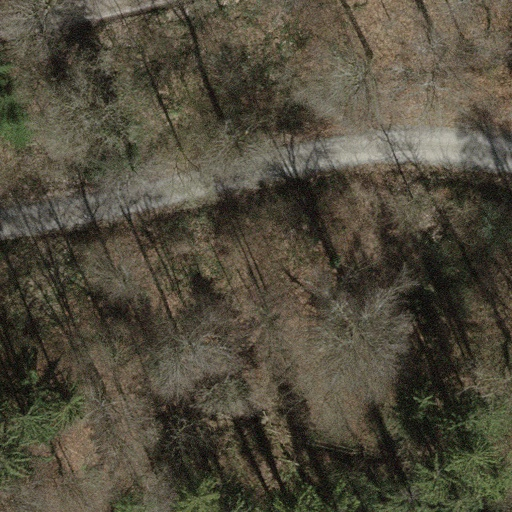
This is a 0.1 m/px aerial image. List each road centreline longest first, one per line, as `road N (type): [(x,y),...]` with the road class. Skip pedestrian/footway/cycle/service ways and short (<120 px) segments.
road 1 (track): [(0,225),(333,163),(478,163),(511,172)]
road 2 (track): [(0,27),(135,0)]
